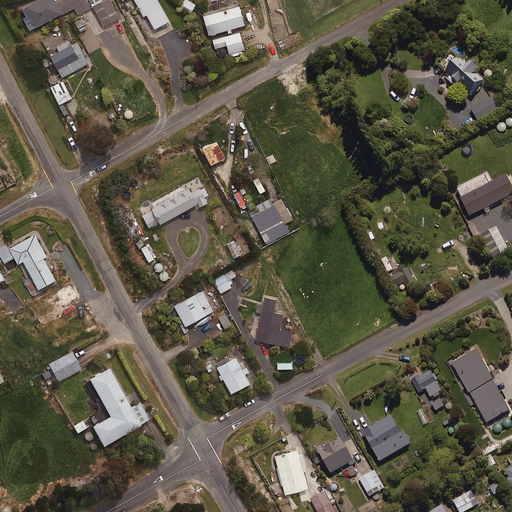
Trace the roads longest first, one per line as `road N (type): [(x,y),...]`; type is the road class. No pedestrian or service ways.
road 1 (residential): [(385,0),(61,185)]
road 2 (residential): [(511,275),(207,438),(203,449)]
road 3 (residential): [(61,185),(203,449)]
road 4 (residential): [(0,67),(61,185)]
